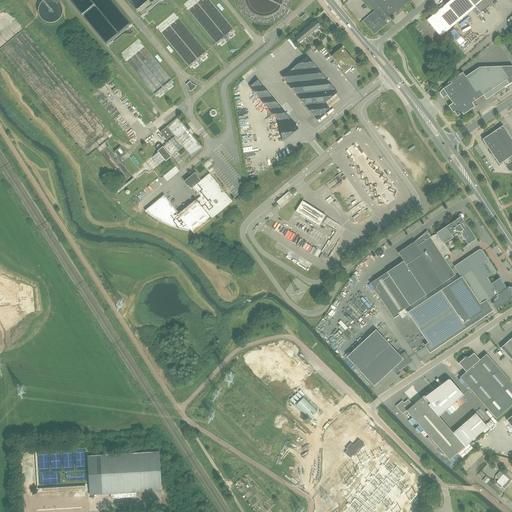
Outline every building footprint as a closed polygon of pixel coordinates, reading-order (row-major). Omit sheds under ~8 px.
[(38,12),(39,16),(41,19),(44,21),(47,23),(50,23),(53,23),(57,22),(59,20),(62,17),(63,14),(63,10),(63,6),(61,3),(58,0),(43,0),(41,2),(40,4),(39,5),(38,9),(38,12)] [(365,0),(375,12),(364,21),(374,34),(387,23),(384,20),(387,17),(388,18),(408,2),(406,0),(365,0)] [(442,35),(472,10),(477,16),(480,13),(480,12),(494,0),(450,0),(427,20),(441,37),(442,36),(442,35)] [(312,25),(309,27),(313,31),(317,27),(322,33),(324,31),(316,21),(314,23),(313,22),(311,24),(312,25)] [(305,31),(303,33),(306,37),(310,33),(315,39),(317,37),(313,31),(309,27),(307,29),(306,28),(304,30),(305,31)] [(298,37),(296,39),(299,42),(303,39),(308,44),(310,42),(306,37),(303,33),(300,35),(300,34),(297,36),(298,37)] [(353,59),(350,56),(342,47),(331,56),(345,73),(356,63),(353,59)] [(439,93),(443,98),(447,95),(452,103),(448,106),(453,112),(455,111),(456,113),(458,112),(460,114),(462,112),(463,115),(478,105),(475,100),(483,95),(486,99),(511,81),(511,65),(501,66),(479,67),(465,76),(462,72),(449,81),(439,93)] [(285,113),(258,80),(249,86),(277,120),(283,141),(298,129),(285,113)] [(190,81),(186,84),(188,86),(190,91),(192,91),(194,93),(197,90),(195,88),(196,86),(192,83),(190,81)] [(328,81),(302,102),(303,103),(303,102),(306,105),(305,106),(306,106),(309,109),(308,109),(309,110),(312,113),(311,113),(313,115),(313,114),(316,117),(315,118),(316,119),(329,108),(328,107),(325,104),(326,104),(325,103),(337,93),(337,92),(336,92),(334,89),(334,88),(333,89),(331,85),(330,85),(328,82),(328,81)] [(152,158),(158,166),(183,145),(191,155),(201,147),(177,118),(168,127),(176,137),(152,158)] [(511,155),(511,139),(502,126),(482,139),(499,164),(511,155)] [(172,135),(166,128),(160,133),(166,140),(172,135)] [(120,146),(114,152),(120,159),(127,154),(120,146)] [(153,170),(158,166),(152,158),(143,165),(144,168),(136,173),(132,176),(134,177),(116,192),(118,194),(145,171),(150,173),(152,171),(153,172),(154,171),(153,170)] [(209,173),(201,180),(198,177),(198,176),(195,172),(184,181),(187,185),(188,185),(191,189),(193,187),(201,196),(196,200),(179,213),(164,195),(145,211),(143,213),(151,219),(153,217),(155,219),(157,220),(159,221),(163,223),(166,224),(169,225),(171,226),(174,227),(177,228),(180,229),(183,230),(185,230),(188,231),(190,229),(194,234),(233,201),(209,173)] [(289,192),(277,202),(280,205),(292,195),(289,192)] [(302,205),(299,209),(319,222),(323,217),(302,205)] [(448,253),(447,252),(446,249),(443,246),(442,245),(453,237),(451,234),(457,231),(458,232),(459,231),(461,234),(462,236),(463,238),(465,240),(468,244),(476,239),(462,217),(462,216),(461,215),(460,215),(460,216),(460,217),(437,233),(437,234),(430,237),(429,236),(430,235),(427,231),(415,240),(416,240),(398,253),(403,261),(387,272),(409,305),(426,294),(426,295),(455,275),(443,257),(448,253)] [(380,255),(384,252),(383,250),(381,248),(377,251),(374,253),(377,257),(380,255)] [(441,290),(407,312),(432,349),(474,321),(472,318),(478,314),(479,315),(480,317),(491,310),(489,308),(486,303),(492,298),(494,300),(494,305),(494,306),(495,306),(496,306),(497,306),(498,306),(499,306),(499,305),(500,305),(501,305),(502,305),(502,304),(503,304),(504,304),(504,303),(505,303),(506,303),(506,302),(507,302),(507,301),(508,301),(509,300),(510,299),(511,298),(511,297),(511,296),(511,288),(509,288),(509,287),(506,289),(501,280),(499,278),(491,284),(487,278),(494,273),(495,272),(495,271),(494,270),(481,251),(480,250),(479,250),(455,266),(461,276),(441,290)] [(370,283),(392,317),(409,305),(387,272),(370,283)] [(347,357),(374,385),(392,369),(395,373),(411,362),(405,352),(399,355),(376,330),(347,357)] [(511,337),(500,348),(511,360),(511,337)] [(427,345),(417,352),(420,357),(430,351),(427,345)] [(511,404),(511,383),(486,354),(480,360),(474,353),(469,357),(464,358),(458,363),(466,372),(460,377),(496,419),(511,404)] [(402,401),(396,406),(403,414),(406,411),(449,460),(465,446),(487,427),(475,413),(453,433),(438,416),(463,395),(450,379),(437,390),(436,389),(435,390),(436,390),(434,392),(432,390),(429,393),(427,392),(413,405),(408,399),(404,403),(402,401)] [(351,460),(354,457),(355,458),(365,447),(359,442),(354,448),(352,445),(347,451),(348,452),(346,455),(351,460)] [(90,493),(105,492),(105,494),(111,493),(111,499),(137,497),(136,490),(142,490),(143,491),(148,491),(148,490),(161,489),(159,452),(88,456),(90,493)] [(502,487),(509,479),(500,471),(495,476),(499,479),(496,482),(498,483),(496,484),(501,488),(502,486),(502,487)] [(500,490),(492,483),(489,486),(497,493),(500,490)]
